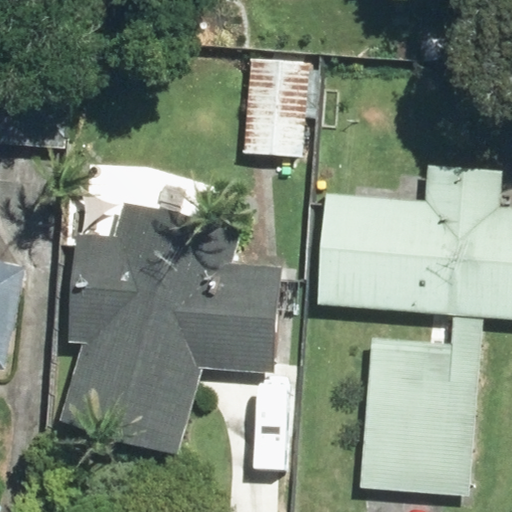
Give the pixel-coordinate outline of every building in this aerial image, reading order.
[(323,194),(314,310),(486,323),(511,324),(511,216),(505,216),(508,179),(431,173),(429,202),(323,194)] [(276,376),(280,268),(201,264),(202,228),(125,210),(114,241),(70,240),(66,351),(78,351),(59,438),(173,461),(202,373),(276,376)] [(23,273),(0,268),(0,374),(1,375),(23,273)] [(453,349),(372,345),(362,494),(478,502),(485,326),(454,325),(453,349)] [(248,378),(206,402),(241,467),(284,443),(248,378)]
